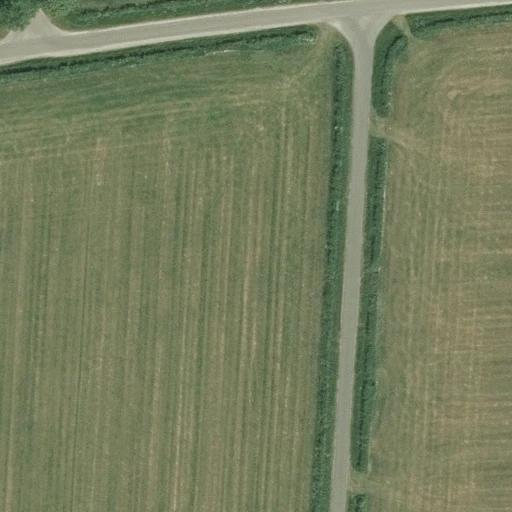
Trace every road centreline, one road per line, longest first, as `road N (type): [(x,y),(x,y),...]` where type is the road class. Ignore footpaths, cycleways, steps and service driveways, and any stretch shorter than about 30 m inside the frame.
road 1 (unclassified): [(339,511),(364,10)]
road 2 (unclassified): [(0,54),(364,10)]
